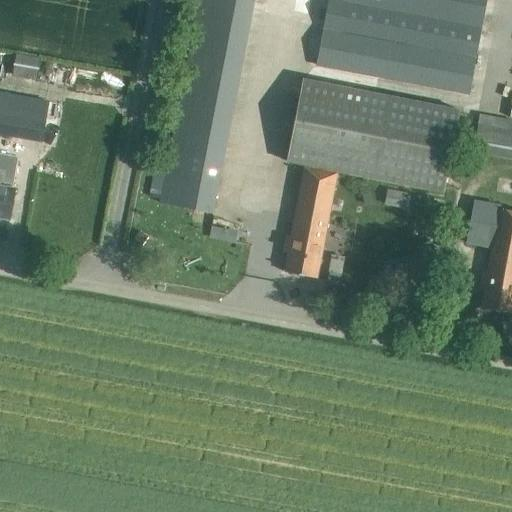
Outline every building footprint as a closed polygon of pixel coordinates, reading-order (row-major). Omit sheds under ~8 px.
[(255,0),(200,0),(168,170),(158,168),(154,192),(164,194),(163,200),(215,210),(255,0)] [(331,0),(319,63),(471,92),(488,0),(331,0)] [(14,60),(12,75),(38,78),(39,68),(35,67),(35,63),(14,60)] [(460,108),(304,78),(287,162),(305,166),(285,271),(317,277),(337,173),(444,192),(460,108)] [(48,99),(1,91),(0,99),(0,133),(42,140),(48,99)] [(511,129),(478,123),(473,151),(511,158),(511,129)] [(0,216),(9,218),(15,188),(4,186),(8,166),(0,164),(0,216)] [(385,201),(406,205),(408,194),(388,189),(385,201)] [(500,207),(473,202),(466,241),(492,246),(482,307),(511,312),(511,212),(501,211),(500,207)] [(237,240),(239,229),(213,225),(211,236),(237,240)] [(152,241),(139,232),(134,240),(147,249),(152,241)] [(327,281),(339,283),(343,258),(331,256),(327,281)]
